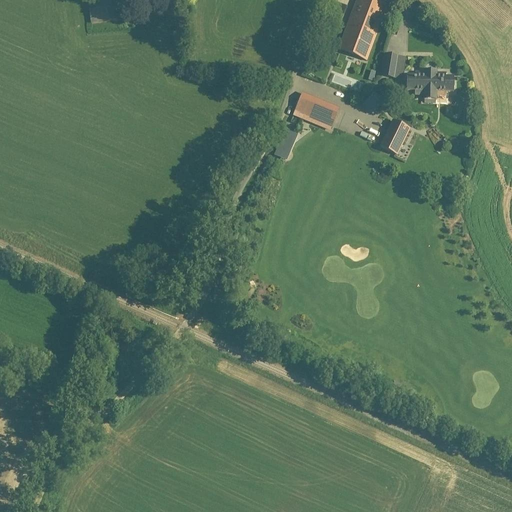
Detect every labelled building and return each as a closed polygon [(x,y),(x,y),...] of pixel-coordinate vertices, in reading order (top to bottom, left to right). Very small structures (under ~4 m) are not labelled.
[(86,0),(90,28),(126,24),(123,0),(86,0)] [(372,0),(358,0),(338,54),(367,66),(390,7),(372,0)] [(384,57),(379,81),(401,85),(406,61),(384,57)] [(232,68),(229,81),(246,84),(249,71),(232,68)] [(409,75),(408,95),(456,96),(456,76),(409,75)] [(304,95),(296,116),(330,131),(339,110),(304,95)] [(391,124),(378,151),(397,159),(410,133),(391,124)]
